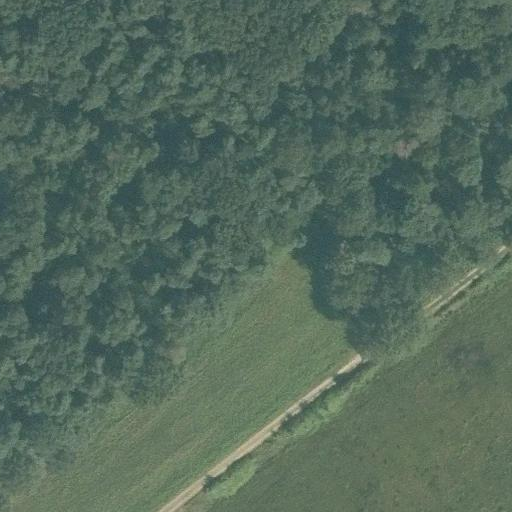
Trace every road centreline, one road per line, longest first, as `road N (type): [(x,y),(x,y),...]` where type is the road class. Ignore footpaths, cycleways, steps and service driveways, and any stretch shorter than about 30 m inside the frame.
road 1 (track): [(402,332),(170,511)]
road 2 (track): [(511,244),(402,332)]
